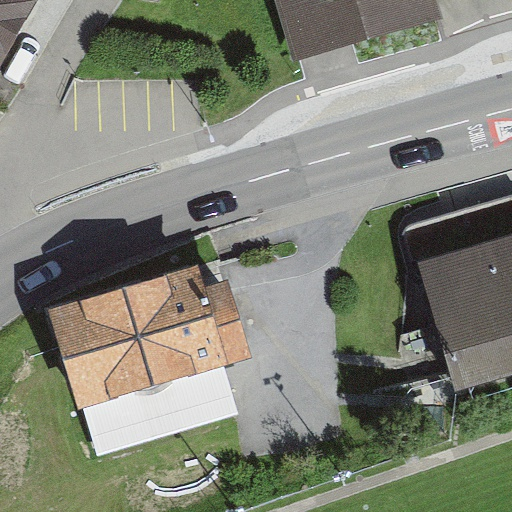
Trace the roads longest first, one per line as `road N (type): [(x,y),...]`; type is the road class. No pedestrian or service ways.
road 1 (secondary): [(30,261),(168,204),(511,108)]
road 2 (residential): [(0,155),(86,0)]
